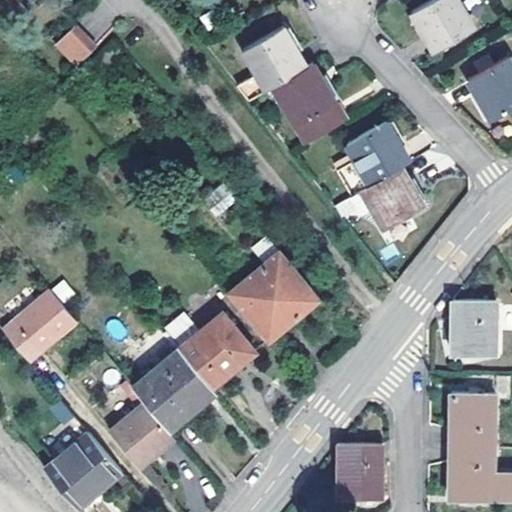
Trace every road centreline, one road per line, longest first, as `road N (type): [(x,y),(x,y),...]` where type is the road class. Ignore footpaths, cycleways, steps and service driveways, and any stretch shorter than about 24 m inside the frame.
road 1 (residential): [(507,192),(336,10),(350,0)]
road 2 (residential): [(249,511),(383,343)]
road 3 (residential): [(383,343),(507,192)]
road 4 (residential): [(383,343),(406,387),(409,511)]
